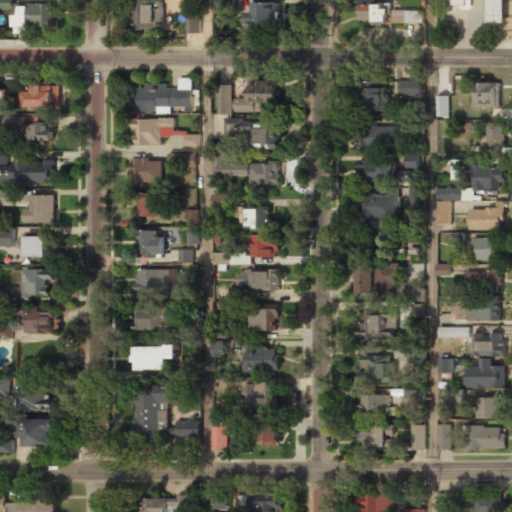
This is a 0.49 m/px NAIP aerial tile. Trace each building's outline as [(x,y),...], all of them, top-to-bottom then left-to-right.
[(0,0),(0,9),(14,9),(13,0),(0,0)] [(236,10),(236,0),(219,0),(219,10),(236,10)] [(390,5),(374,5),(374,0),(359,0),(359,24),(390,24),(390,5)] [(505,0),(488,0),(488,23),(506,23),(505,0)] [(135,30),(165,30),(165,1),(135,1),(135,30)] [(254,3),(254,11),(248,11),(248,26),(279,26),(279,3),(254,3)] [(16,5),(16,29),(53,29),(53,5),(16,5)] [(188,14),(188,34),(200,34),(200,14),(188,14)] [(420,95),(420,81),(401,81),(401,95),(420,95)] [(475,107),(498,107),(498,83),(475,83),(475,107)] [(279,103),(279,84),(250,84),(250,99),(237,99),(237,114),(264,114),(264,103),(279,103)] [(365,84),(365,110),(388,110),(388,84),(365,84)] [(24,109),(60,109),(60,86),(24,86),(24,109)] [(137,88),(137,111),(192,111),(192,87),(137,88)] [(0,111),(10,111),(10,90),(0,90),(0,111)] [(448,97),(437,97),(437,117),(448,117),(448,97)] [(174,129),(174,120),(135,120),(135,145),(162,145),(163,129),(174,129)] [(505,123),(486,123),(486,153),(505,153),(505,123)] [(235,125),(235,134),(250,133),(250,150),(280,149),(279,124),(235,125)] [(28,141),(55,141),(55,125),(28,125),(28,141)] [(399,125),(360,125),(360,148),(399,148),(399,125)] [(183,147),(199,146),(199,135),(182,135),(183,147)] [(0,151),(0,163),(8,164),(8,151),(0,151)] [(197,165),(198,154),(170,153),(169,164),(197,165)] [(419,154),(406,154),(406,168),(419,168),(419,154)] [(131,185),(162,185),(162,159),(131,159),(131,185)] [(451,180),(461,180),(461,160),(451,159),(451,180)] [(359,182),(410,182),(410,171),(396,171),(396,160),(359,160),(359,182)] [(55,162),(14,162),(14,183),(55,183),(55,162)] [(279,187),(279,164),(226,164),(226,177),(250,177),(250,187),(279,187)] [(506,190),(506,165),(472,165),(472,190),(506,190)] [(462,188),(437,188),(437,200),(462,200),(462,188)] [(410,210),(424,209),(423,189),(409,189),(410,210)] [(0,205),(14,205),(13,190),(0,190),(0,205)] [(361,194),(361,221),(399,221),(399,194),(361,194)] [(138,217),(162,217),(162,195),(138,195),(138,217)] [(26,224),(55,224),(55,196),(26,196),(26,224)] [(437,202),(438,223),(451,223),(451,202),(437,202)] [(271,229),(271,207),(241,207),(241,229),(271,229)] [(503,209),(470,209),(470,231),(503,231),(503,209)] [(187,225),(199,224),(199,210),(187,210),(187,225)] [(15,228),(0,227),(0,246),(14,247),(15,228)] [(189,244),(199,244),(199,228),(189,228),(189,244)] [(139,232),(139,256),(165,256),(165,232),(139,232)] [(252,256),(279,256),(279,235),(252,235),(252,256)] [(25,237),(25,258),(48,258),(48,237),(25,237)] [(499,239),(473,239),(473,261),(499,261),(499,239)] [(194,249),(179,250),(179,263),(194,262),(194,249)] [(214,253),(214,264),(252,263),(251,252),(214,253)] [(359,264),(359,295),(397,296),(397,265),(359,264)] [(438,275),(450,275),(451,264),(438,264),(438,275)] [(169,269),(136,269),(136,294),(169,294),(169,269)] [(280,290),(280,269),(239,269),(239,290),(280,290)] [(22,271),(22,297),(53,297),(53,271),(22,271)] [(467,273),(467,293),(501,293),(501,273),(467,273)] [(241,288),(228,288),(228,302),(241,302),(241,288)] [(426,288),(406,288),(406,308),(426,308),(426,288)] [(10,290),(0,290),(0,301),(10,301),(10,290)] [(470,321),(501,321),(501,302),(470,302),(470,321)] [(279,304),(253,304),(253,332),(279,332),(279,304)] [(55,308),(13,308),(13,323),(25,323),(25,334),(55,334),(55,308)] [(371,337),(394,337),(394,308),(371,308),(371,337)] [(169,330),(169,309),(134,309),(134,330),(169,330)] [(195,324),(181,325),(183,337),(196,335),(195,324)] [(10,326),(0,327),(0,339),(12,338),(10,326)] [(439,337),(472,337),(472,327),(439,327),(439,337)] [(506,388),(505,367),(490,367),(490,357),(505,357),(505,335),(473,335),(473,357),(480,357),(480,367),(467,367),(467,388),(506,388)] [(213,357),(227,357),(227,341),(214,340),(213,357)] [(134,346),(134,371),(168,371),(168,360),(177,360),(177,346),(134,346)] [(278,349),(245,349),(245,373),(278,373),(278,349)] [(391,357),(364,357),(364,383),(391,383),(391,357)] [(452,361),(441,361),(440,371),(451,372),(452,361)] [(0,395),(11,395),(10,378),(0,378),(0,395)] [(248,409),(276,409),(276,383),(248,383),(248,409)] [(53,409),(53,386),(23,386),(23,409),(53,409)] [(165,403),(174,403),(174,387),(147,387),(147,393),(136,393),(136,435),(164,436),(165,403)] [(445,405),(462,405),(462,391),(445,391),(445,405)] [(410,403),(421,401),(419,392),(408,394),(410,403)] [(360,396),(360,417),(388,417),(388,396),(360,396)] [(498,399),(476,399),(476,419),(498,419),(498,399)] [(56,418),(19,418),(19,437),(25,437),(25,446),(56,446),(56,418)] [(259,419),(259,446),(280,446),(280,419),(259,419)] [(179,422),(179,435),(199,435),(199,422),(179,422)] [(227,450),(227,425),(213,425),(213,450),(227,450)] [(388,448),(388,425),(360,425),(360,448),(388,448)] [(412,451),(425,451),(425,425),(412,425),(412,451)] [(437,450),(451,450),(451,425),(437,425),(437,450)] [(506,448),(506,428),(467,428),(467,448),(506,448)] [(0,453),(14,453),(14,438),(0,438),(0,453)] [(439,493),(438,511),(455,511),(455,503),(468,503),(468,489),(453,489),(453,493),(439,493)] [(227,509),(228,494),(215,494),(214,509),(227,509)] [(281,511),(281,495),(242,495),(242,508),(248,508),(248,511),(281,511)] [(360,511),(392,511),(392,495),(360,495),(360,511)] [(56,511),(56,498),(0,498),(0,511),(56,511)] [(144,508),(135,508),(135,511),(176,511),(176,498),(144,498),(144,508)] [(473,511),(500,511),(500,500),(473,500),(473,511)]
